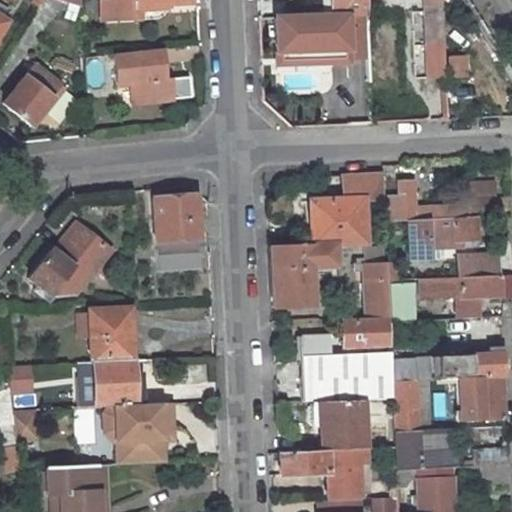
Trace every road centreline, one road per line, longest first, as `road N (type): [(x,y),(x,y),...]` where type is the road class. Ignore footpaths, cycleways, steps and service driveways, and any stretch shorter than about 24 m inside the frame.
road 1 (residential): [(251,511),(233,149)]
road 2 (residential): [(511,137),(233,149)]
road 3 (residential): [(233,149),(29,183)]
road 4 (residential): [(233,149),(227,0)]
